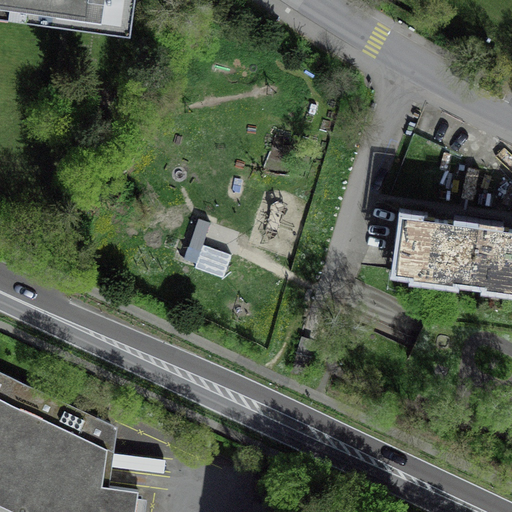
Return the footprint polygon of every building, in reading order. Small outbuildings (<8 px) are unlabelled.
[(0,0),(0,16),(131,31),(134,0),(0,0)] [(195,263),(195,268),(203,245),(211,223),(199,218),(184,259),(195,263)] [(511,235),(478,231),(441,227),(404,222),(397,276),(511,290),(511,235)] [(203,245),(195,268),(223,278),(231,255),(203,245)] [(0,507),(10,511),(135,511),(138,496),(103,488),(110,426),(0,374),(0,507)]
